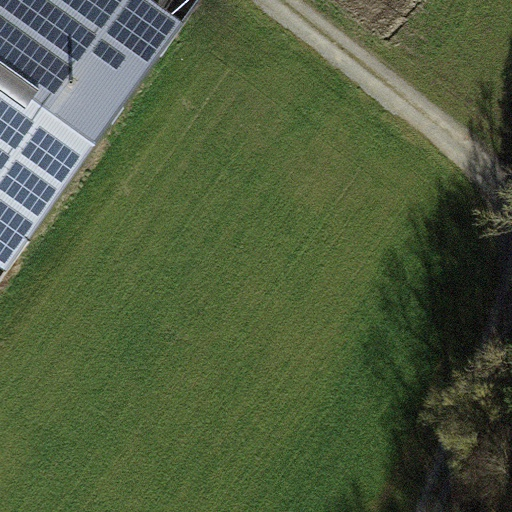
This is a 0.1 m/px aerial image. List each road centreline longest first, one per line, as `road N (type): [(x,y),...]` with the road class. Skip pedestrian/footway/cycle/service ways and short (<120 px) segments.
road 1 (track): [(511,184),(278,0)]
road 2 (track): [(428,511),(511,282)]
